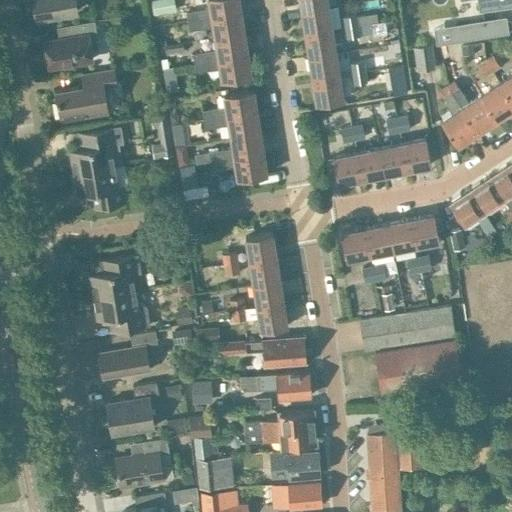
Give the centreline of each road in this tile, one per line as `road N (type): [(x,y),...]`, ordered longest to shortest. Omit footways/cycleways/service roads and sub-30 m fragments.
road 1 (residential): [(78,508),(81,482),(5,0)]
road 2 (residential): [(340,511),(324,325),(303,206)]
road 3 (tertiary): [(48,511),(0,253)]
road 4 (residential): [(303,206),(443,183),(511,137)]
road 5 (residential): [(303,206),(270,0)]
